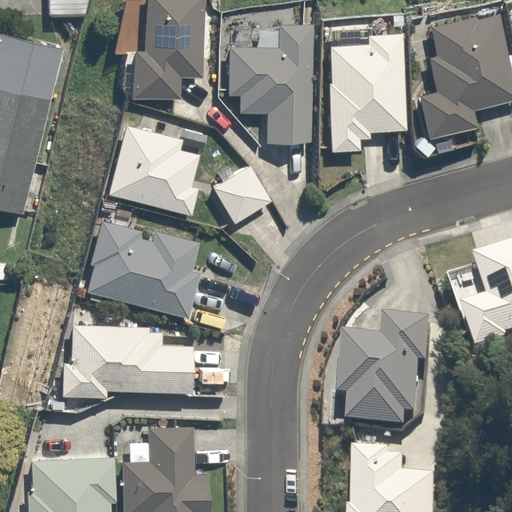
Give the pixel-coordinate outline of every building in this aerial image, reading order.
[(82,15),(84,0),(46,0),(48,17),(82,15)] [(179,74),(201,74),(202,0),(142,0),(141,45),(131,45),(130,95),(179,96),(179,74)] [(511,98),(511,69),(499,11),(475,16),(474,12),(428,23),(434,53),(427,55),(434,88),(416,92),(426,134),(475,123),(471,107),(511,98)] [(404,29),(403,18),(393,18),(393,30),(404,29)] [(264,140),(311,141),(313,22),(277,21),(276,44),(227,43),(226,92),(237,92),(237,109),(264,110),(264,140)] [(66,47),(0,30),(0,31),(0,206),(21,212),(66,47)] [(329,78),(326,78),(328,147),(358,146),(358,135),(368,135),(368,129),(406,128),(402,31),(366,32),(367,41),(328,42),(329,78)] [(189,211),(195,185),(189,183),(198,151),(178,146),(181,136),(124,121),(105,189),(189,211)] [(220,178),(210,184),(232,220),(269,197),(247,162),(232,171),(229,165),(217,173),(220,178)] [(187,315),(198,270),(190,268),(197,239),(154,228),(151,238),(137,235),(140,227),(99,216),(87,260),(91,261),(84,288),(187,315)] [(465,305),(477,347),(509,337),(508,333),(511,331),(511,247),(479,259),(491,297),(465,305)] [(26,259),(0,258),(0,308),(26,309),(26,259)] [(428,362),(432,317),(385,314),(384,337),(346,334),(341,396),(351,397),(349,423),(407,428),(408,413),(418,414),(423,362),(428,362)] [(189,389),(190,342),(160,341),(161,329),(147,328),(147,324),(70,320),(69,358),(60,358),(59,392),(104,393),(104,386),(189,389)] [(63,399),(51,398),(50,405),(62,406),(63,399)] [(146,424),(147,457),(120,459),(121,511),(206,511),(205,470),(192,470),(190,422),(146,424)] [(391,455),(391,449),(355,448),(354,507),(351,507),(350,511),(434,511),(435,474),(404,473),(405,456),(391,455)] [(29,456),(30,486),(24,487),(25,511),(109,511),(109,499),(114,499),(112,453),(29,456)]
